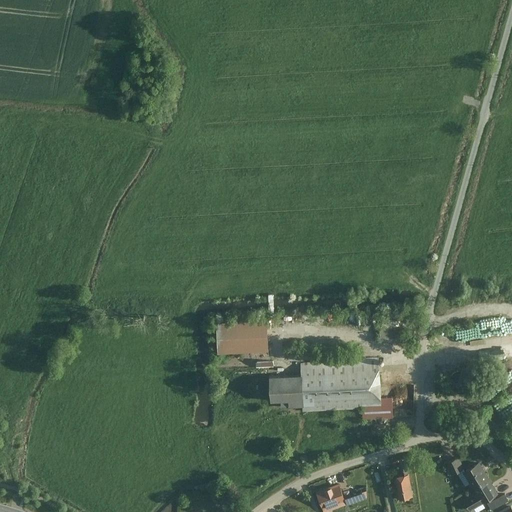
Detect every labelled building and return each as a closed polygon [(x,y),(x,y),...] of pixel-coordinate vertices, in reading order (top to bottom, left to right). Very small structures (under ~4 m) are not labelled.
[(404,342),(404,327),(406,327),(405,310),(330,311),(330,328),(380,327),(380,343),(404,342)] [(218,353),(269,351),(267,320),(217,322),(218,353)] [(511,343),(440,354),(442,365),(511,354),(511,343)] [(393,397),(381,397),(379,357),(360,358),(361,359),(301,362),(301,374),(270,376),(272,401),(281,401),(282,407),(303,406),(303,411),(363,408),(364,420),(394,418),(393,397)] [(486,401),(511,381),(511,370),(481,394),(486,401)] [(446,464),(452,476),(465,470),(459,458),(446,464)] [(465,485),(469,483),(476,494),(464,501),(471,511),(482,505),(499,495),(480,463),(463,473),(464,474),(460,476),(465,485)] [(394,478),(398,500),(414,497),(410,475),(409,475),(407,464),(399,465),(401,476),(394,478)] [(359,489),(357,490),(348,487),(347,483),(340,485),(340,484),(316,492),(323,511),(332,511),(333,511),(333,510),(347,505),(348,506),(368,499),(368,491),(367,491),(367,488),(367,487),(360,490),(359,489)] [(506,495),(488,504),(492,511),(510,502),(506,495)]
